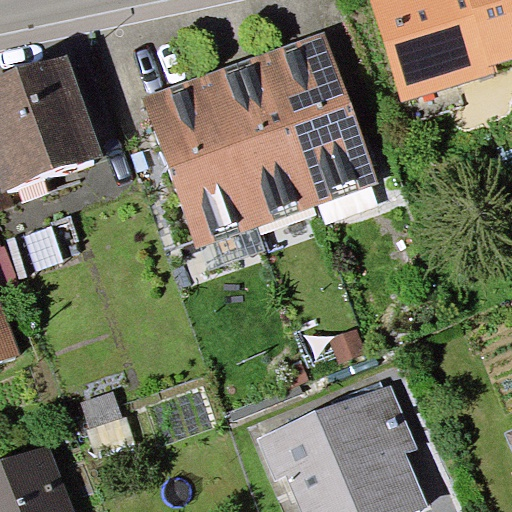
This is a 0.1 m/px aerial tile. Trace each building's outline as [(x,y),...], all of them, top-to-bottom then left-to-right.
[(511,0),(370,0),(408,118),(511,84),(511,0)] [(378,182),(324,32),(265,54),(319,203),(378,182)] [(319,203),(265,54),(202,75),(256,227),(319,203)] [(70,67),(0,90),(0,200),(1,203),(104,169),(70,67)] [(202,75),(141,94),(196,251),(256,227),(202,75)] [(0,298),(0,378),(27,367),(0,298)] [(394,393),(259,450),(285,511),(444,511),(445,511),(394,393)] [(73,511),(50,452),(0,471),(0,511),(73,511)]
